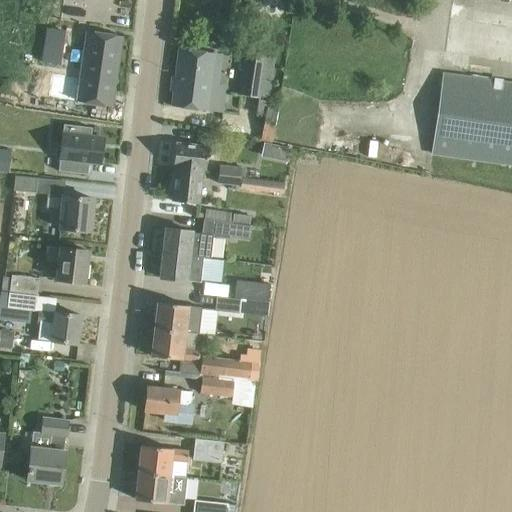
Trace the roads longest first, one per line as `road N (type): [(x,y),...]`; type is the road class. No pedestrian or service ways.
road 1 (tertiary): [(95,511),(149,0)]
road 2 (track): [(325,0),(511,51)]
